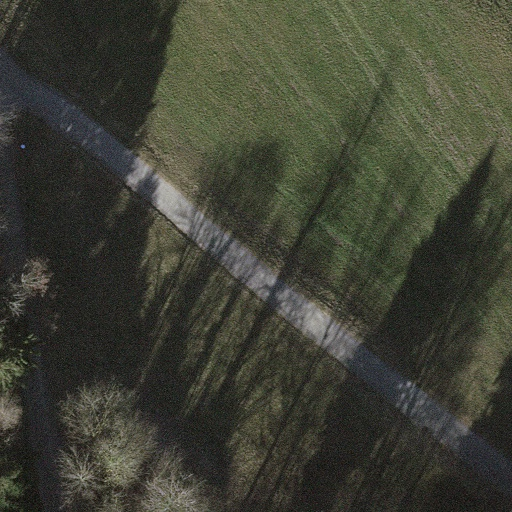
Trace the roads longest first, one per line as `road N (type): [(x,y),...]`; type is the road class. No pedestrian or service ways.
road 1 (track): [(0,91),(52,102),(511,475)]
road 2 (track): [(55,511),(0,109)]
